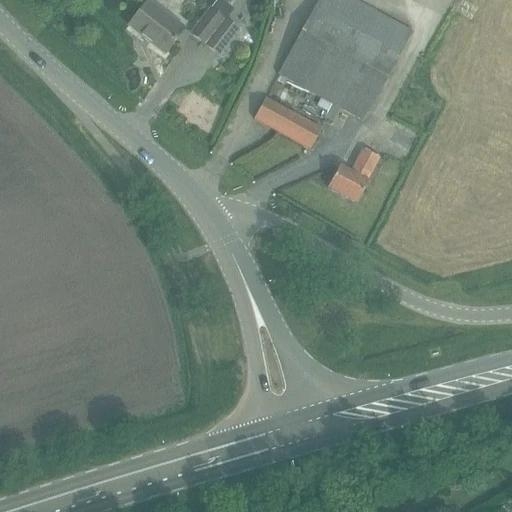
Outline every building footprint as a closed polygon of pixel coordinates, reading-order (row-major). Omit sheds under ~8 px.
[(350,0),(319,0),(288,58),(278,76),(363,123),(412,34),(350,0)] [(148,2),(140,11),(128,27),(165,55),(184,30),(148,2)] [(210,9),(191,35),(219,56),(238,31),(210,9)] [(254,121),(310,151),(321,130),(265,99),(254,121)] [(327,189),(356,205),(368,183),(367,182),(379,160),(363,150),(350,173),(339,167),(327,189)]
